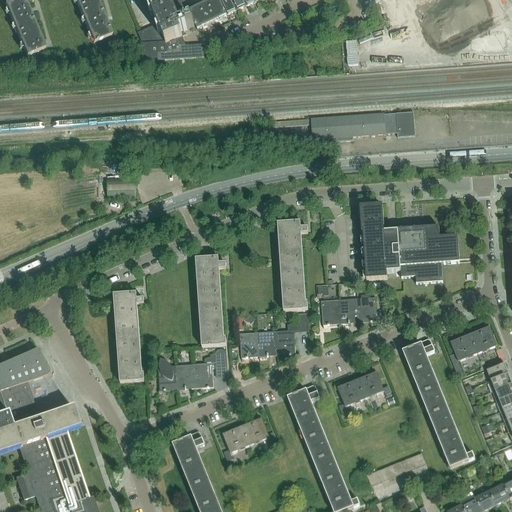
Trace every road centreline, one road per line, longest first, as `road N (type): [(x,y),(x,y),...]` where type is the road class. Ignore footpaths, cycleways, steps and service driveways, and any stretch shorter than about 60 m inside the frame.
road 1 (residential): [(483,184),(294,198),(48,308)]
road 2 (residential): [(490,292),(126,444)]
road 3 (residential): [(126,444),(48,308)]
road 4 (residential): [(254,25),(265,33),(324,31),(353,20),(355,0)]
